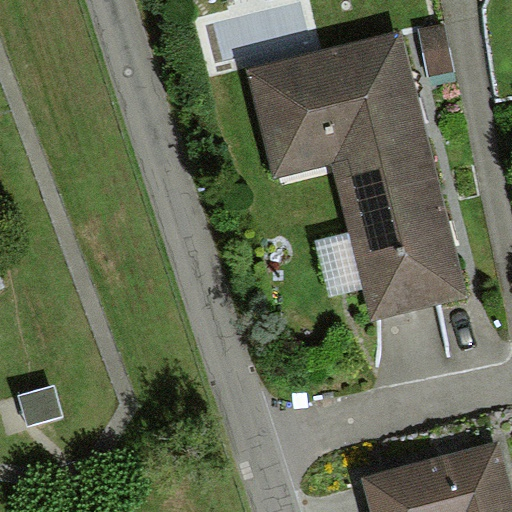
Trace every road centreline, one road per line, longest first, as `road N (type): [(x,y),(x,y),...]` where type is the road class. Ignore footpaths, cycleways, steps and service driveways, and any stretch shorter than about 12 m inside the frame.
road 1 (residential): [(111,0),(258,444)]
road 2 (residential): [(258,444),(511,385)]
